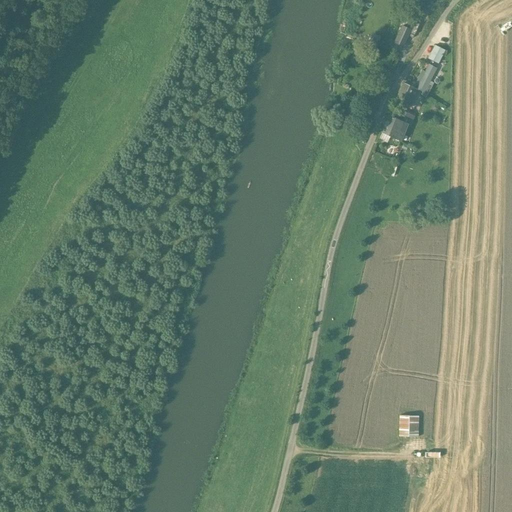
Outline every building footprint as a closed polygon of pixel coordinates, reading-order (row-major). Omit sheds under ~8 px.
[(394,43),(404,47),(412,29),(402,25),(394,43)] [(435,45),(428,58),(439,64),(446,50),(435,45)] [(419,84),(416,88),(423,92),(421,95),(426,97),(434,83),(430,81),(437,68),(429,64),(425,71),(423,70),(416,83),(419,84)] [(411,106),(418,90),(403,83),(396,99),(411,106),(409,110),(413,111),(415,108),(411,106)] [(375,112),(380,100),(368,95),(363,107),(375,112)] [(403,111),(399,119),(389,114),(381,132),(401,141),(408,125),(410,127),(415,116),(403,111)] [(394,177),(398,163),(380,157),(378,163),(385,165),(382,173),(394,177)] [(419,437),(419,416),(399,415),(399,436),(419,437)]
